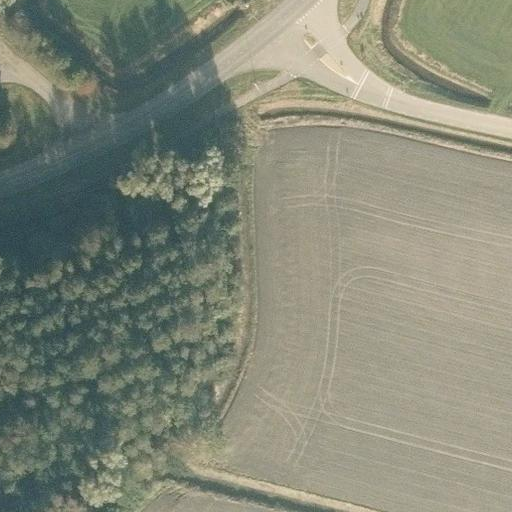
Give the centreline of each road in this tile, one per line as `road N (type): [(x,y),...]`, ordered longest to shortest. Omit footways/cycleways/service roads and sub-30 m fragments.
road 1 (secondary): [(0,185),(146,117),(267,32)]
road 2 (tertiary): [(267,32),(320,75),(385,97)]
road 3 (tertiary): [(511,128),(385,97)]
road 4 (tertiary): [(385,97),(299,4)]
